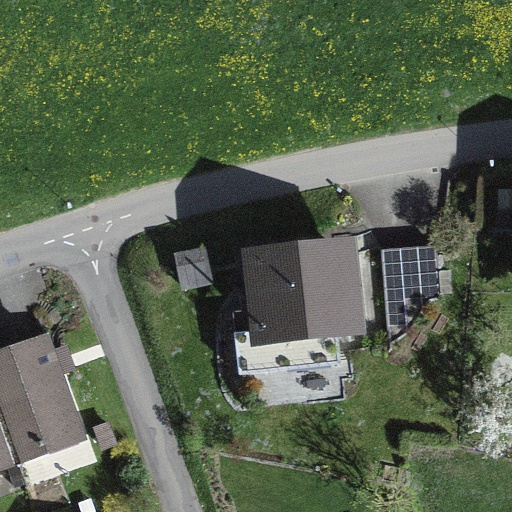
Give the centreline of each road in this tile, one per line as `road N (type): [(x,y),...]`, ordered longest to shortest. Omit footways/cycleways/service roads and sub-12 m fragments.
road 1 (unclassified): [(511,146),(309,178),(93,241)]
road 2 (residential): [(178,511),(93,241)]
